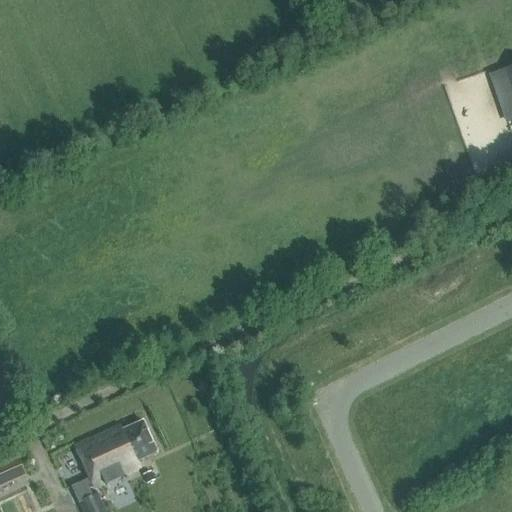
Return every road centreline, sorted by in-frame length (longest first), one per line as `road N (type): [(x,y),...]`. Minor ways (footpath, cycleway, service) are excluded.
road 1 (unclassified): [(0,447),(511,209)]
road 2 (residential): [(511,304),(345,391),(336,430),(374,511)]
